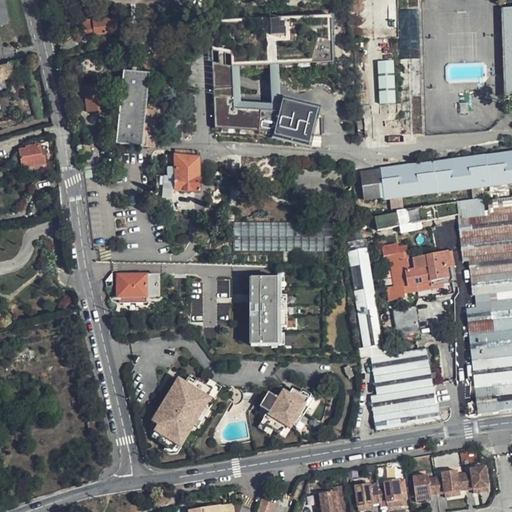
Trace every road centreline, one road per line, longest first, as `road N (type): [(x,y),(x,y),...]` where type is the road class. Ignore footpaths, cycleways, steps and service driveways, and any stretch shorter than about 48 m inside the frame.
road 1 (residential): [(133,482),(32,0)]
road 2 (residential): [(133,482),(511,422)]
road 3 (unknown): [(345,154),(335,0)]
road 4 (unknown): [(152,253),(196,226),(206,144)]
